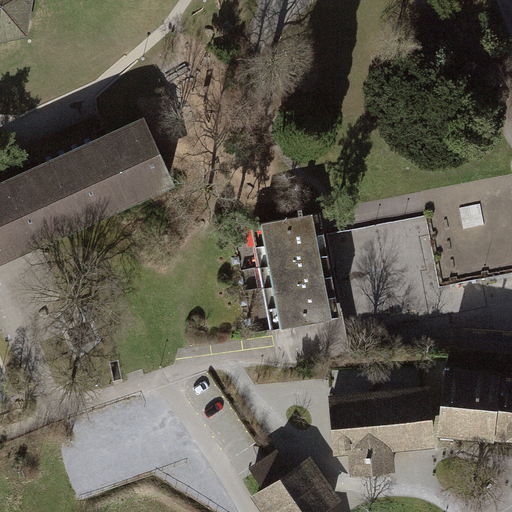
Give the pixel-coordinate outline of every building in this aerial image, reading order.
[(24,168),(0,178),(0,262),(165,186),(134,119),(100,135),(81,96),(7,131),(24,168)] [(511,272),(511,174),(312,213),(317,236),(426,215),(439,287),(511,272)] [(312,213),(252,224),(272,335),(333,324),(317,236),(312,213)] [(511,379),(446,372),(440,431),(511,439),(511,379)] [(435,449),(430,388),(329,397),(334,456),(349,455),(351,477),(395,473),(393,453),(435,449)] [(262,490),(251,497),(261,511),(324,511),(341,501),(311,456),(290,470),(277,450),(248,469),(262,490)]
